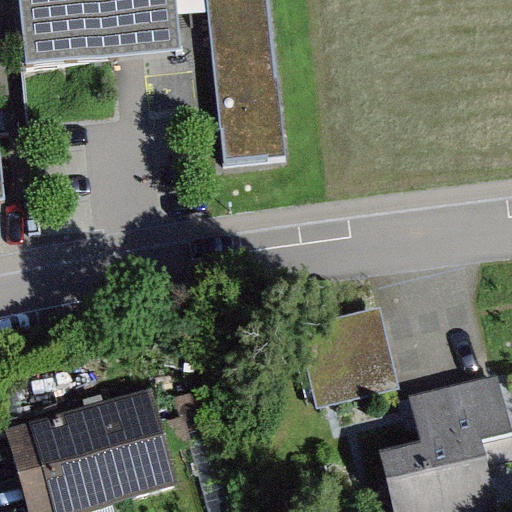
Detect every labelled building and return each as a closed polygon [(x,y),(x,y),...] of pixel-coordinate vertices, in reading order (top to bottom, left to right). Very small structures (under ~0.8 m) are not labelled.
[(21,0),(28,77),(190,63),(185,0),(21,0)] [(269,0),(207,0),(224,161),(286,155),(269,0)] [(301,340),(316,412),(402,394),(387,322),(301,340)] [(511,393),(510,383),(414,405),(425,456),(387,465),(397,511),(502,511),(492,468),(511,463),(511,393)] [(37,426),(57,511),(112,511),(182,496),(158,397),(37,426)]
